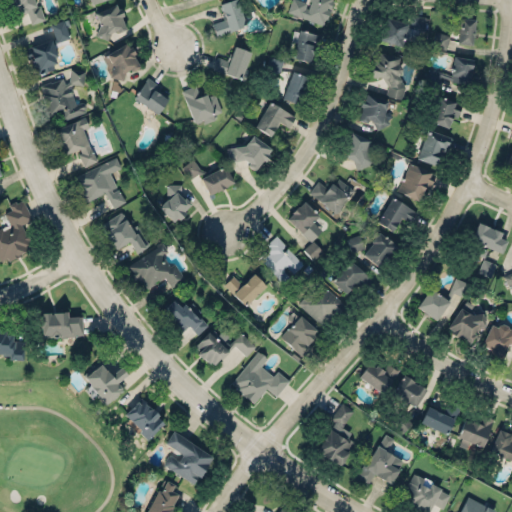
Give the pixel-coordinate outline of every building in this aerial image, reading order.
[(6,0),(35,0),(36,1),(35,3),(36,4),(39,3),(45,19),(29,25),(24,11),(20,13),(16,11),(15,8),(10,10),(6,0)] [(216,36),(230,31),(229,29),(245,24),(236,0),(221,0),(219,1),(222,11),(220,11),(222,17),(224,17),(225,18),(211,23),(216,36)] [(324,25),(332,0),(308,0),(308,3),(300,0),(290,0),(286,12),(324,25)] [(126,29),(116,3),(92,12),(101,38),(126,29)] [(459,14),(456,41),(470,42),(471,35),(474,35),(474,27),(473,27),(474,16),(459,14)] [(384,15),(408,21),(401,45),(379,38),(381,29),(379,28),(381,22),(382,22),(384,15)] [(409,30),(424,30),(425,16),(410,15),(409,30)] [(62,19),(68,36),(51,42),(55,54),(52,54),(55,61),(44,64),(46,69),(34,73),(28,58),(27,59),(23,49),(29,47),(29,44),(50,37),(51,39),(55,37),(50,23),(62,19)] [(298,27),(323,34),(320,47),(315,46),(311,61),(291,56),(298,27)] [(431,45),(445,49),(449,35),(435,31),(431,45)] [(101,55),(125,41),(129,46),(131,45),(134,51),(131,53),(139,65),(131,70),(129,67),(125,69),(122,78),(108,75),(105,68),(106,63),(101,55)] [(216,56),(228,60),(234,44),(250,50),(240,78),(212,68),(216,56)] [(367,75),(377,77),(377,75),(381,76),(387,86),(385,94),(401,98),(404,85),(397,73),(399,72),(400,67),(399,63),(395,62),(397,57),(377,52),(376,56),(372,57),(371,60),(379,68),(368,66),(367,75)] [(453,54),(472,57),(468,83),(450,80),(450,78),(440,74),(437,85),(423,81),(427,66),(439,70),(451,74),(451,72),(449,72),(453,54)] [(282,60),(268,56),(265,68),(279,72),(282,60)] [(69,67),(68,79),(64,83),(62,77),(40,84),(41,89),(40,92),(42,96),(41,97),(44,105),(42,105),(46,116),(58,111),(61,119),(85,110),(84,108),(84,102),(76,106),(71,94),(72,91),(70,87),(68,86),(72,82),(82,83),(84,68),(69,67)] [(308,77),(292,71),(281,97),(297,104),(308,77)] [(133,98),(158,113),(170,93),(145,78),(133,98)] [(220,110),(213,92),(199,97),(195,84),(181,89),(193,124),(215,117),(213,113),(220,110)] [(365,91),(387,98),(383,112),(388,122),(376,129),(371,119),(367,118),(366,121),(357,118),(361,106),(358,105),(360,96),(363,97),(365,91)] [(437,94),(428,120),(446,126),(451,114),(456,116),(461,103),(437,94)] [(253,125),(269,100),(275,103),(294,115),(291,120),(288,127),(279,121),(275,128),(274,126),(268,134),(253,125)] [(52,128),(56,136),(55,137),(58,144),(60,143),(63,151),(80,144),(83,152),(78,153),(83,165),(96,159),(90,146),(82,128),(89,125),(84,114),(52,128)] [(426,127),(452,137),(447,150),(441,147),(435,165),(414,157),(426,127)] [(350,130),(368,139),(365,147),(370,160),(368,160),(370,163),(355,169),(351,158),(340,153),(346,142),(343,141),(345,136),(347,137),(350,130)] [(247,158),(248,165),(269,161),(265,139),(225,146),(228,162),(247,158)] [(73,176),(115,155),(120,167),(109,172),(115,186),(110,188),(111,191),(117,187),(124,200),(112,207),(104,191),(85,200),(73,176)] [(188,179),(201,171),(192,158),(180,167),(188,179)] [(434,172),(406,163),(397,192),(418,199),(423,185),(429,187),(434,172)] [(233,182),(225,165),(200,177),(208,194),(233,182)] [(308,192),(334,213),(353,190),(336,176),(327,188),(317,180),(308,192)] [(180,184),(164,184),(165,219),(183,219),(182,202),(180,202),(180,184)] [(376,220),(390,229),(398,215),(410,222),(416,211),(390,195),(376,220)] [(8,224),(0,227),(0,262),(24,252),(21,245),(29,242),(21,224),(31,219),(22,198),(8,204),(10,210),(3,213),(8,224)] [(286,217),(291,211),(290,210),(293,207),(296,204),(297,205),(302,199),(311,207),(312,206),(315,209),(314,210),(317,214),(312,220),(320,229),(315,234),(310,240),(286,217)] [(99,225),(114,249),(128,240),(136,253),(149,244),(136,224),(131,227),(120,211),(99,225)] [(505,240),(498,237),(501,232),(477,222),(470,240),(500,252),(505,240)] [(395,244),(378,232),(361,255),(378,267),(395,244)] [(352,251),(362,247),(357,234),(347,238),(352,251)] [(286,246),(277,236),(256,255),(281,282),(302,264),(286,246)] [(313,259),(321,250),(311,240),(302,249),(313,259)] [(125,265),(161,241),(167,250),(161,253),(168,265),(173,262),(184,278),(170,286),(163,276),(158,279),(157,278),(153,281),(154,282),(146,287),(141,280),(139,281),(137,277),(133,279),(128,272),(129,271),(125,265)] [(370,279),(362,270),(348,258),(330,279),(344,291),(352,283),(351,283),(353,280),(362,288),(370,279)] [(496,264),(482,258),(476,273),(490,279),(496,264)] [(222,283),(244,304),(264,284),(252,271),(241,282),(232,273),(222,283)] [(511,285),(509,287),(503,275),(508,272),(508,273),(511,271),(511,285)] [(450,291),(462,297),(468,283),(456,278),(450,291)] [(323,326),(343,304),(317,280),(297,303),(323,326)] [(416,307),(436,320),(448,300),(428,288),(416,307)] [(196,334),(207,324),(198,315),(201,312),(190,300),(181,308),(172,299),(159,311),(179,333),(188,325),(196,334)] [(458,305),(445,326),(449,329),(448,331),(455,336),(457,333),(468,341),(474,333),(472,332),(474,328),(483,326),(480,311),(470,313),(458,305)] [(39,311),(39,313),(37,314),(39,336),(57,335),(60,336),(64,337),(66,335),(82,334),(81,315),(66,315),(65,310),(50,311),(51,312),(49,312),(48,310),(39,311)] [(277,336),(303,357),(311,347),(307,343),(308,340),(309,340),(313,336),(312,333),(316,328),(299,313),(288,327),(286,325),(277,336)] [(490,324),(480,346),(503,357),(511,338),(511,328),(499,322),(497,327),(490,324)] [(0,351),(7,352),(7,358),(21,358),(21,347),(17,347),(20,343),(20,339),(13,340),(13,339),(11,339),(11,333),(4,332),(4,329),(0,328),(0,351)] [(233,344),(245,355),(254,345),(238,330),(231,338),(221,329),(216,335),(210,329),(192,347),(212,366),(233,344)] [(256,349),(229,381),(235,386),(234,387),(245,397),(246,396),(252,402),(265,386),(274,394),(287,379),(276,370),(271,376),(258,365),(264,357),(262,355),(263,354),(259,351),(259,352),(256,349)] [(104,402),(121,389),(120,387),(120,386),(117,383),(115,382),(115,381),(125,373),(119,365),(110,373),(100,360),(83,374),(89,382),(88,383),(97,394),(97,393),(104,402)] [(381,371),(369,361),(358,376),(380,393),(398,371),(387,362),(381,371)] [(402,373),(412,379),(411,381),(416,384),(417,382),(421,385),(425,388),(413,406),(391,391),(393,387),(393,386),(398,378),(399,378),(402,373)] [(123,413),(146,438),(163,423),(141,397),(123,413)] [(347,436),(354,441),(339,464),(315,450),(329,428),(333,421),(329,417),(341,401),(352,409),(341,426),(350,432),(347,436)] [(419,420),(427,405),(452,417),(444,433),(419,420)] [(492,418),(480,445),(468,440),(465,447),(457,444),(460,437),(455,435),(462,418),(470,421),(470,419),(476,422),(480,413),(492,418)] [(498,424),(487,449),(509,459),(511,452),(511,433),(510,433),(511,430),(498,424)] [(162,464),(194,484),(212,455),(171,430),(164,443),(181,453),(177,459),(168,453),(162,464)] [(384,433),(377,444),(376,443),(363,464),(362,464),(356,475),(367,481),(373,471),(389,481),(402,460),(384,450),(391,438),(384,433)] [(412,472),(399,498),(424,511),(426,511),(432,503),(441,508),(449,494),(439,489),(440,487),(431,482),(432,481),(428,478),(423,476),(422,477),(412,472)] [(142,511),(169,511),(179,496),(168,489),(172,483),(165,480),(159,490),(156,489),(142,511)] [(492,511),(494,509),(467,495),(457,511),(492,511)]
